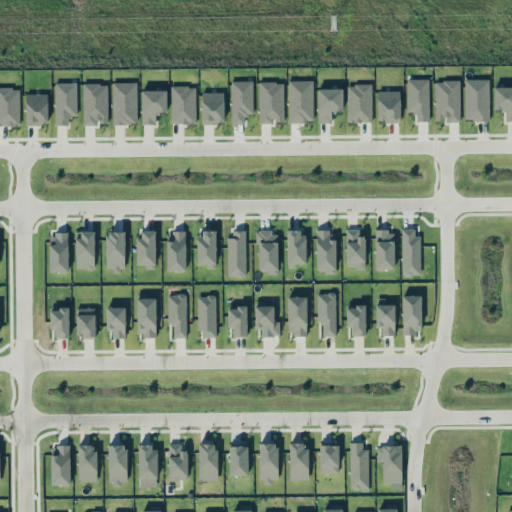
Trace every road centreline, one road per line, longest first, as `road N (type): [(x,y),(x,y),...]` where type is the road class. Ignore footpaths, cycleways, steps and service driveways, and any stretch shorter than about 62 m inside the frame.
road 1 (residential): [(511,416),(0,415),(21,366),(511,358)]
road 2 (residential): [(511,155),(0,162),(20,208),(511,198)]
road 3 (residential): [(444,157),(439,323),(413,442),(412,511)]
road 4 (residential): [(21,162),(25,511)]
